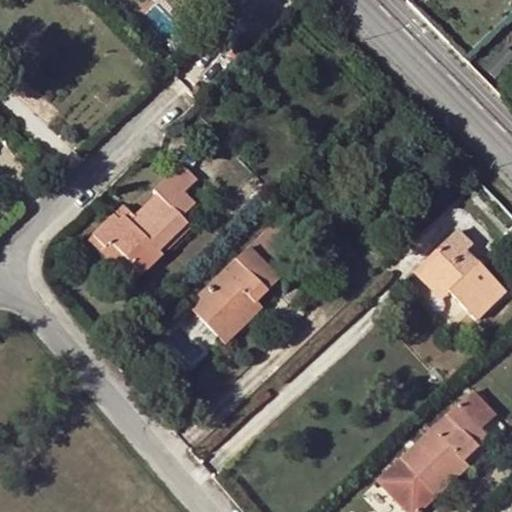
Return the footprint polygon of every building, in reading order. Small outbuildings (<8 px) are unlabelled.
[(233,0),(171,0),(189,18),(199,8),(212,21),(229,4),(233,0)] [(265,7),(258,0),(233,0),(229,4),(248,24),(265,7)] [(179,218),(193,205),(181,193),(194,180),(178,164),(150,191),(153,195),(132,217),(126,210),(116,221),(111,215),(90,235),(103,248),(108,243),(139,276),(160,256),(156,252),(185,224),(179,218)] [(288,208),(278,198),(273,202),(283,213),(288,208)] [(116,221),(126,210),(121,205),(111,215),(116,221)] [(156,252),(160,256),(161,257),(190,229),(185,224),(156,252)] [(419,265),(446,293),(474,321),(502,293),(464,253),(471,246),(456,230),(419,265)] [(103,248),(90,235),(85,240),(129,285),(139,276),(108,243),(103,248)] [(272,250),(258,237),(190,303),(221,334),(251,304),(278,278),(261,260),(272,250)] [(282,239),(272,250),(261,260),(278,278),(280,280),(302,258),(282,239)] [(439,301),(446,293),(419,265),(411,273),(439,301)] [(223,347),(259,312),(251,304),(221,334),(190,303),(185,308),(223,347)] [(470,392),(399,460),(425,488),(455,460),(458,463),(486,437),(478,429),(493,415),(470,392)] [(425,488),(399,460),(376,482),(404,511),(420,511),(435,499),(425,488)] [(425,488),(435,499),(464,470),(458,463),(455,460),(425,488)]
